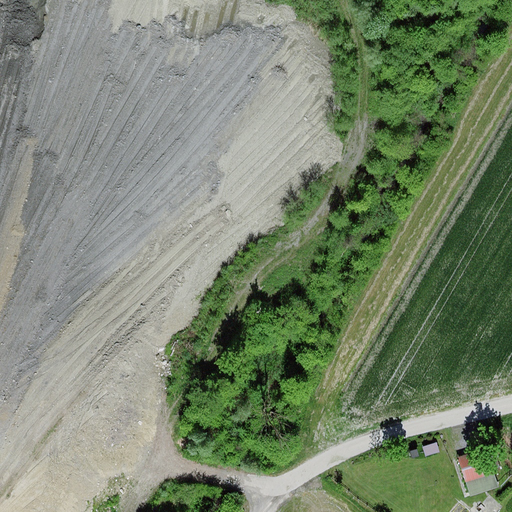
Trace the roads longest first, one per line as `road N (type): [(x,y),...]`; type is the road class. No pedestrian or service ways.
road 1 (track): [(284,485),(164,458),(123,469),(0,441)]
road 2 (track): [(257,511),(284,485),(358,445),(511,404)]
